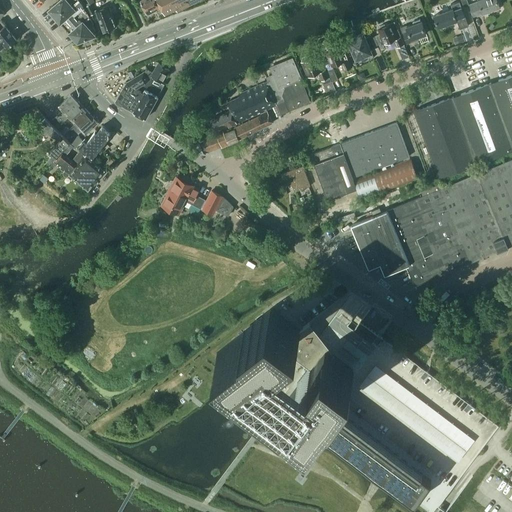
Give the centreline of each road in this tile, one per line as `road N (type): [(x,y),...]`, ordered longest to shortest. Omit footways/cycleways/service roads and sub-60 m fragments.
road 1 (unclassified): [(220,177),(311,113),(511,37)]
road 2 (unclassified): [(217,511),(109,460),(0,378)]
road 3 (unclassified): [(414,325),(220,177)]
road 4 (secondary): [(79,73),(273,0)]
road 5 (unclassified): [(220,177),(110,108),(79,73)]
road 6 (track): [(75,437),(192,362)]
road 7 (unclassified): [(511,397),(414,325)]
road 8 (unclassified): [(414,325),(454,285),(511,260)]
